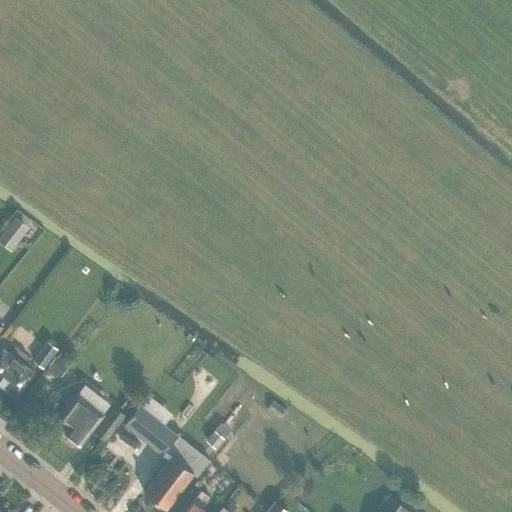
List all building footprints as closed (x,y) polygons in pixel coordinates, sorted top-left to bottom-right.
[(0,235),(0,241),(8,248),(26,225),(20,221),(14,217),(0,235)] [(12,319),(2,311),(0,314),(0,329),(4,332),(12,319)] [(54,353),(43,345),(33,359),(43,367),(54,353)] [(9,353),(2,348),(0,350),(0,383),(15,394),(33,371),(23,364),(28,357),(15,346),(9,353)] [(55,356),(47,367),(61,377),(69,366),(64,362),(68,357),(60,352),(57,357),(55,356)] [(55,407),(63,397),(47,385),(39,395),(55,407)] [(96,397),(87,390),(82,397),(76,393),(57,416),(69,425),(64,432),(79,444),(103,413),(91,404),(96,397)] [(139,405),(124,424),(161,455),(164,450),(177,435),(139,405)] [(114,406),(94,432),(105,441),(125,415),(114,406)] [(213,431),(205,440),(215,449),(224,438),(214,430),(213,431)] [(206,464),(198,457),(200,453),(177,435),(164,450),(175,459),(167,469),(163,466),(143,492),(165,508),(185,483),(185,484),(192,474),(196,477),(206,464)] [(208,496),(201,490),(192,501),(192,500),(182,511),(207,511),(200,507),(208,496)] [(228,501),(224,506),(223,507),(230,511),(231,511),(237,506),(229,500),(228,501)] [(251,511),(252,511),(263,511),(267,507),(258,500),(251,511)] [(268,508),(264,511),(288,511),(273,501),(268,508)]
